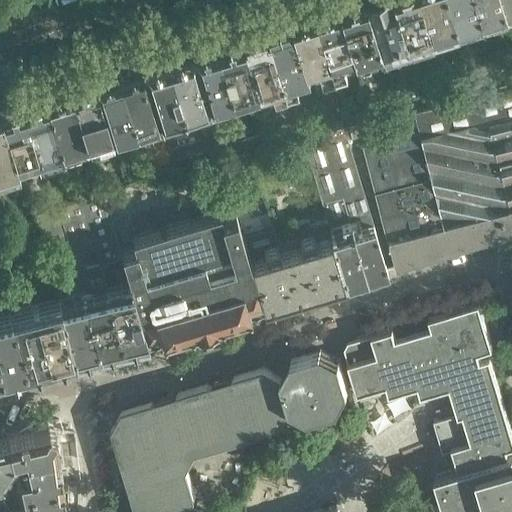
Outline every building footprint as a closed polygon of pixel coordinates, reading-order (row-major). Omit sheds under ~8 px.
[(376,40),(363,0),(350,0),(338,4),(355,58),(367,54),(364,44),(376,40)] [(403,32),(393,0),(363,0),(376,40),(403,32)] [(434,45),(419,0),(393,0),(403,32),(406,41),(421,37),(424,48),(434,45)] [(455,26),(446,0),(419,0),(434,45),(444,42),(440,31),(455,26)] [(483,29),(473,0),(446,0),(455,26),(470,21),(474,32),(483,29)] [(504,10),(500,0),(473,0),(483,29),(493,26),(489,15),(504,10)] [(511,0),(500,0),(504,10),(505,14),(511,11),(511,0)] [(355,58),(338,4),(313,12),(330,65),(331,67),(343,63),(344,67),(356,63),(355,58)] [(330,65),(313,12),(288,20),(302,64),(314,60),(317,69),(330,65)] [(306,77),(302,64),(288,20),(266,26),(284,84),(306,77)] [(284,84),(266,26),(242,34),(256,82),(269,78),(272,88),(284,84)] [(256,82),(242,34),(217,42),(232,90),(256,82)] [(232,90),(217,42),(208,45),(207,42),(197,45),(198,48),(192,50),(207,97),(232,90)] [(207,97),(192,50),(145,65),(160,112),(173,108),(175,114),(194,108),(193,102),(207,97)] [(511,67),(511,55),(494,61),(497,72),(511,67)] [(497,72),(494,61),(469,70),(472,81),(497,72)] [(160,112),(145,65),(120,72),(138,129),(147,126),(149,130),(164,125),(160,112)] [(472,81),(469,70),(445,79),(448,89),(472,81)] [(138,129),(120,72),(96,80),(110,127),(126,122),(129,131),(138,129)] [(448,89),(445,79),(421,87),(424,98),(448,89)] [(113,136),(110,127),(96,80),(73,87),(88,134),(95,131),(98,141),(113,136)] [(511,86),(413,111),(419,131),(363,145),(393,265),(511,229),(511,86)] [(88,134),(73,87),(51,95),(65,141),(88,134)] [(65,141),(51,95),(25,103),(40,149),(65,141)] [(40,149),(25,103),(3,110),(17,160),(21,170),(35,166),(34,164),(44,161),(40,149)] [(0,165),(17,160),(3,110),(0,110),(0,165)] [(370,130),(367,118),(348,122),(351,135),(370,130)] [(386,267),(342,120),(304,132),(323,204),(343,198),(364,274),(386,267)] [(274,141),(270,130),(247,137),(250,149),(274,141)] [(250,149),(247,137),(222,144),(226,156),(250,149)] [(120,241),(106,192),(82,199),(96,247),(120,241)] [(364,274),(343,198),(323,204),(331,234),(330,235),(343,280),(364,274)] [(101,265),(96,247),(82,199),(59,206),(67,234),(77,271),(99,350),(123,344),(101,265)] [(67,234),(59,206),(36,213),(44,240),(67,234)] [(137,245),(122,250),(125,258),(147,338),(263,303),(249,258),(237,216),(223,220),(220,209),(134,235),(137,245)] [(343,280),(330,235),(314,239),(312,233),(263,247),(265,254),(249,258),(263,303),(278,299),(278,301),(287,298),(286,296),(305,291),(305,293),(313,291),(313,289),(316,288),(317,290),(325,287),(324,285),(343,280)] [(147,338),(125,258),(101,265),(123,344),(147,338)] [(99,350),(77,271),(54,277),(60,301),(75,356),(99,350)] [(75,356),(60,301),(35,308),(49,363),(75,356)] [(511,511),(511,452),(510,454),(508,447),(511,445),(511,427),(490,355),(481,358),(479,351),(493,347),(480,301),(429,316),(432,326),(396,336),(393,327),(358,338),(360,347),(346,352),(359,392),(387,384),(390,393),(419,384),(422,394),(451,385),(458,411),(435,419),(444,450),(454,447),(460,468),(436,476),(445,505),(421,511),(336,511),(335,505),(312,511),(511,511)] [(49,363),(35,308),(11,314),(26,369),(28,368),(27,367),(40,364),(40,365),(49,363)] [(26,369),(11,314),(0,317),(0,367),(2,375),(12,372),(12,371),(23,368),(24,369),(26,369)] [(247,441),(252,433),(281,424),(291,406),(309,416),(338,407),(349,388),(340,359),(321,349),(292,357),(282,376),(264,366),(235,374),(232,379),(227,377),(215,380),(213,385),(208,382),(178,391),(176,396),(171,393),(159,397),(157,401),(152,399),(122,408),(112,426),(121,456),(124,457),(119,466),(122,475),(131,479),(129,482),(138,511),(178,511),(188,510),(195,495),(187,465),(196,449),(225,441),(234,445),(247,441)] [(57,448),(54,429),(47,424),(7,435),(13,459),(19,458),(57,448)] [(13,459),(7,435),(0,436),(0,477),(5,476),(4,474),(13,459)] [(60,478),(57,448),(19,458),(23,474),(16,476),(19,488),(60,478)] [(36,511),(64,505),(60,478),(19,488),(24,508),(20,509),(18,507),(6,510),(6,511),(36,511)]
